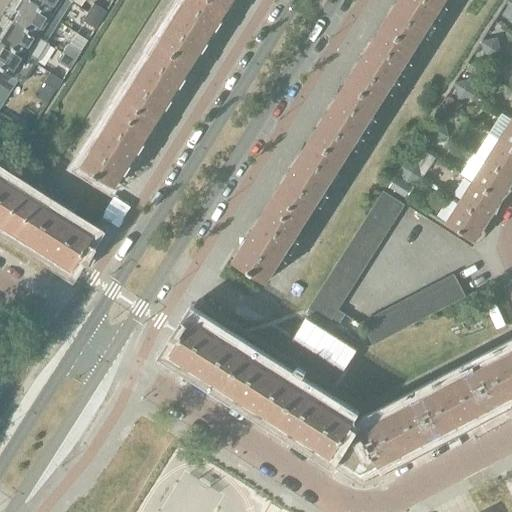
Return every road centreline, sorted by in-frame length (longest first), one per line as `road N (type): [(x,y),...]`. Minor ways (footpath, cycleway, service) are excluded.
road 1 (residential): [(110,353),(348,505),(384,503),(495,445)]
road 2 (secondary): [(110,353),(335,0)]
road 3 (secondary): [(296,0),(84,336)]
road 4 (secondary): [(9,511),(110,353)]
road 5 (secondary): [(84,336),(0,467)]
